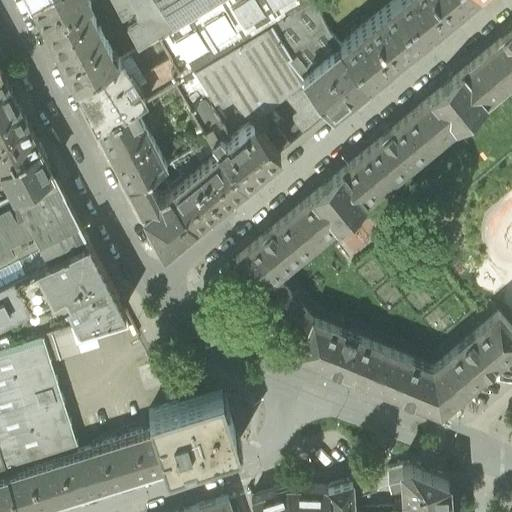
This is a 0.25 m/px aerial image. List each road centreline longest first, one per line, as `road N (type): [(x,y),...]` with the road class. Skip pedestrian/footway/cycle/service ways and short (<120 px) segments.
road 1 (residential): [(501,0),(158,286)]
road 2 (residential): [(0,0),(124,240),(158,286)]
road 3 (residential): [(300,386),(264,450),(246,461),(92,511)]
road 4 (residential): [(300,386),(479,450)]
